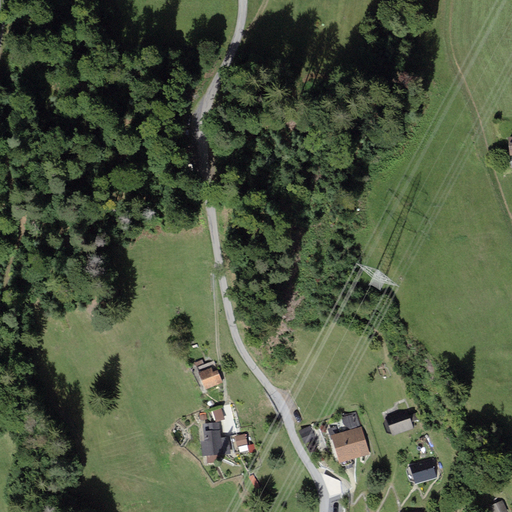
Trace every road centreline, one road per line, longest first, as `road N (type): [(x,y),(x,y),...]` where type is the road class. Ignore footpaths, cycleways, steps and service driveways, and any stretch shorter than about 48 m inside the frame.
road 1 (unclassified): [(323,511),(317,478),(236,337),(206,188),(207,108),(243,0)]
road 2 (track): [(68,424),(27,381),(4,302),(21,224),(8,175),(0,47)]
road 3 (track): [(448,0),(447,53),(511,232)]
